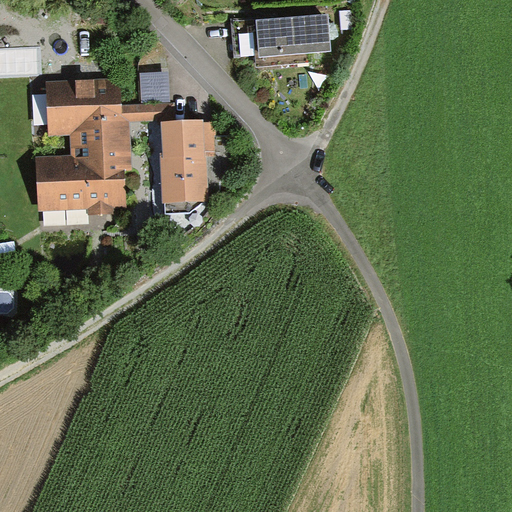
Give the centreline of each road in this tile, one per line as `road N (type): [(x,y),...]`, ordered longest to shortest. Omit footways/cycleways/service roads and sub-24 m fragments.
road 1 (track): [(301,168),(393,320),(411,391),(418,511)]
road 2 (track): [(0,376),(192,256),(301,168)]
road 3 (residential): [(145,0),(301,168)]
road 4 (track): [(301,168),(324,135),(382,0)]
